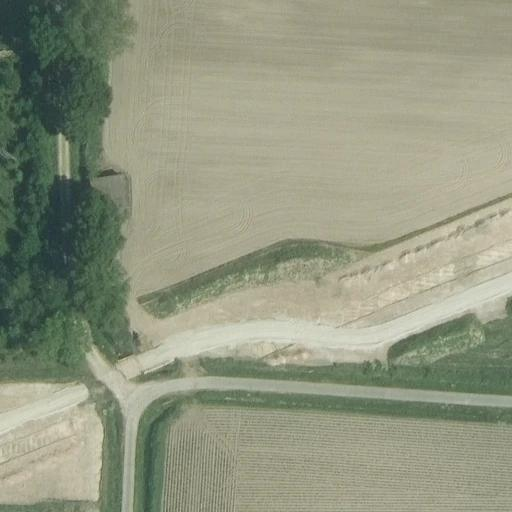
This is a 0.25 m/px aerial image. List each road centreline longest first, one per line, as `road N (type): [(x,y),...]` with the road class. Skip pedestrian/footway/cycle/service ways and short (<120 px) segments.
road 1 (unclassified): [(64,0),(73,310),(95,368),(137,410)]
road 2 (unclassified): [(511,406),(197,390),(137,410)]
